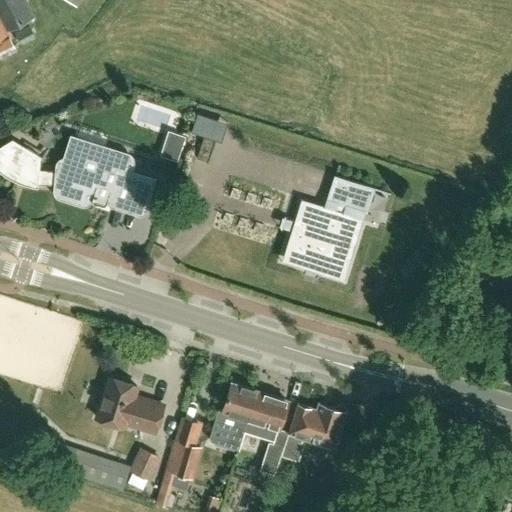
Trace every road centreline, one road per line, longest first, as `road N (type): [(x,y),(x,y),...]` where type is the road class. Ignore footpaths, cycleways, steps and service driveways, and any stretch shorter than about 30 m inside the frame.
road 1 (tertiary): [(397,379),(166,308)]
road 2 (tertiary): [(166,308),(0,243)]
road 3 (tertiary): [(0,269),(166,308)]
